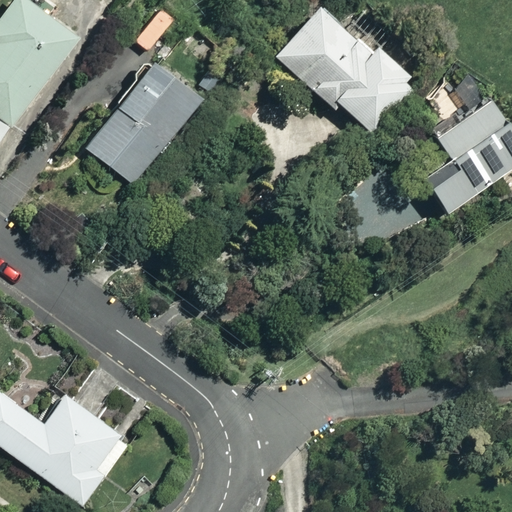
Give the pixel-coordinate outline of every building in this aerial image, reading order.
[(0,0),(0,120),(9,126),(73,32),(25,0),(0,0)] [(308,3),(263,52),(318,102),(327,92),(370,130),(408,88),(398,80),(405,73),(368,39),(359,49),(308,3)] [(81,149),(134,184),(194,92),(141,57),(81,149)] [(420,180),(441,210),(511,161),(511,133),(486,96),(429,136),(446,161),(420,180)] [(0,394),(0,449),(84,507),(129,441),(66,397),(46,426),(0,394)]
